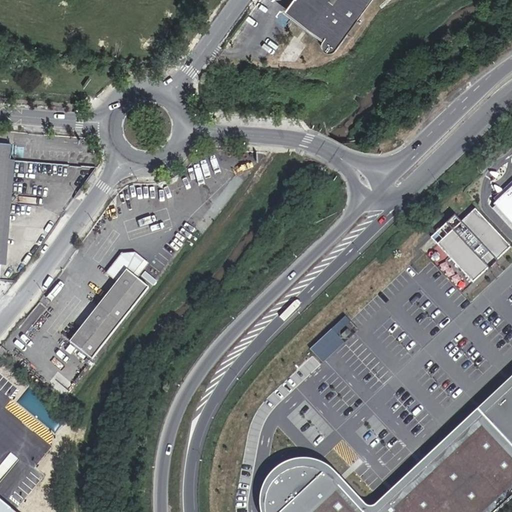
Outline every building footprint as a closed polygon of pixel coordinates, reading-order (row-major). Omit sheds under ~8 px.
[(295,0),(287,11),(325,40),(325,41),(325,45),(326,48),(327,49),(330,51),(332,51),(336,51),(338,50),(375,0),(295,0)] [(10,146),(0,145),(0,264),(6,265),(15,147),(10,146)] [(511,187),(493,204),(511,224),(511,187)] [(511,245),(477,208),(463,221),(456,214),(447,222),(453,229),(437,242),(474,281),(489,267),(491,269),(493,266),(492,265),(496,261),(497,263),(500,260),(499,259),(511,245)] [(117,283),(70,343),(92,360),(151,289),(138,279),(149,263),(136,254),(122,254),(106,275),(117,283)] [(345,315),(310,348),(323,362),(345,341),(338,333),(350,321),(345,315)] [(352,332),(348,328),(341,334),(346,338),(352,332)] [(495,511),(511,497),(511,374),(503,382),(478,409),(458,427),(375,507),(363,505),(340,478),(326,465),(308,461),(294,462),(278,467),(265,484),(260,504),(262,511),(495,511)] [(0,511),(16,511),(0,498),(0,511)]
